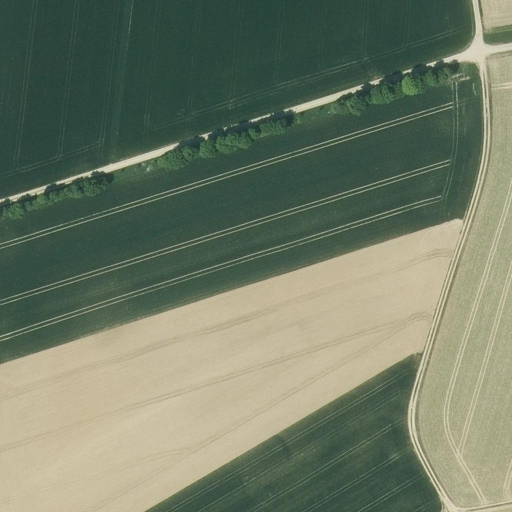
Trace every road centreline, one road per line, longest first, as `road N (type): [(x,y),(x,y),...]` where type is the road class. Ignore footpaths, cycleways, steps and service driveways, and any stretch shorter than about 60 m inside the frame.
road 1 (track): [(0,203),(479,51)]
road 2 (track): [(479,51),(485,153),(409,425),(453,511)]
